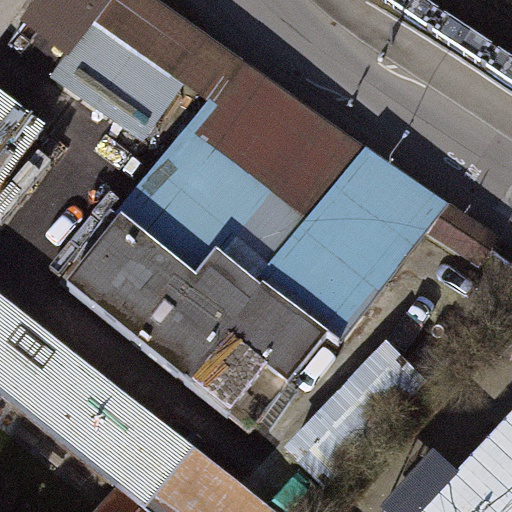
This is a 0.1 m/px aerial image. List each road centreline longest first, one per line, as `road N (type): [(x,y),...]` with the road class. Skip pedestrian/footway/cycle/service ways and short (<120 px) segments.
road 1 (residential): [(358,80),(511,180)]
road 2 (unclassified): [(261,0),(358,80)]
